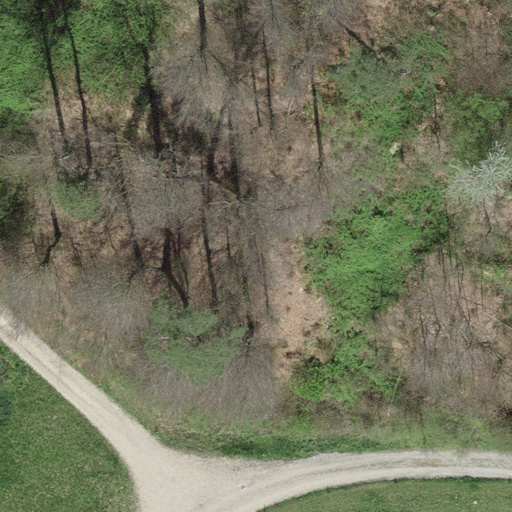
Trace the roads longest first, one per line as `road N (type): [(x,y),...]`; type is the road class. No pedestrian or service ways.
road 1 (track): [(216,511),(275,485),(336,472),(511,466)]
road 2 (track): [(208,511),(0,316)]
